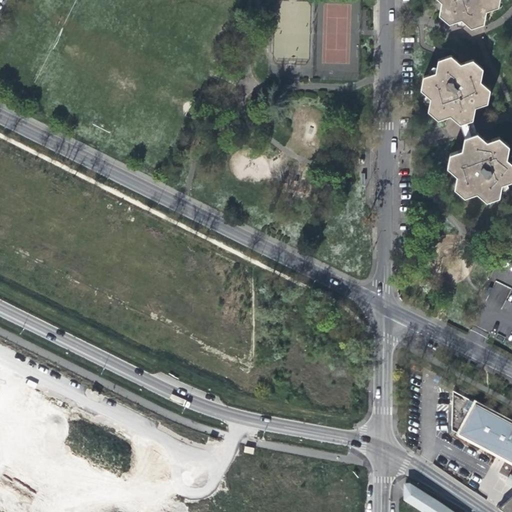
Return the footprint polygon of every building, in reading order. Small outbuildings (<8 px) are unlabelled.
[(498,7),(499,0),(438,0),(441,3),(440,10),(439,15),(449,24),(461,20),(471,28),(484,24),(486,11),(498,7)] [(487,103),(490,89),(480,81),(483,69),(472,60),(460,64),(451,55),(438,60),(436,72),(424,76),(421,90),(431,98),(428,111),(438,120),(450,115),(460,124),(473,119),(475,107),(487,103)] [(475,126),(473,119),(460,124),(462,131),(464,137),(477,133),(475,126)] [(511,180),(511,162),(507,158),(509,146),(499,137),(487,141),(477,133),(464,137),(462,150),(450,154),(447,167),(457,175),(455,188),(465,197),(477,193),(486,201),(499,197),(502,184),(511,180)] [(0,369),(0,439),(12,446),(31,407),(37,409),(45,392),(0,369)] [(511,462),(511,423),(452,391),(451,430),(511,462)] [(165,452),(115,427),(87,484),(130,504),(149,464),(157,468),(165,452)] [(33,446),(0,499),(21,511),(47,511),(73,470),(33,446)] [(511,511),(511,472),(508,479),(511,481),(511,495),(511,496),(495,507),(503,511),(511,511)] [(450,511),(409,484),(405,484),(405,492),(405,500),(422,511),(450,511)]
